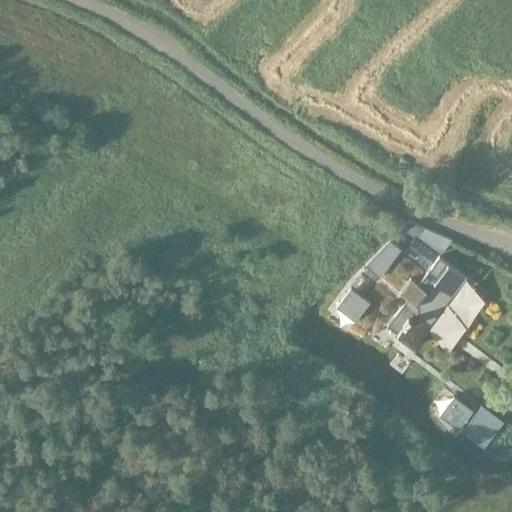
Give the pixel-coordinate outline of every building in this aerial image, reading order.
[(418,237),(440,253),(450,240),(424,229),(418,237)] [(389,240),(365,265),(378,278),(400,249),(389,240)] [(411,242),(399,253),(408,262),(420,251),(411,242)] [(438,256),(417,284),(409,278),(398,292),(410,301),(406,307),(402,304),(386,325),(413,346),(465,276),(438,256)] [(350,287),(335,306),(354,321),(369,302),(350,287)] [(472,410),(453,395),(438,415),(458,429),(472,410)]
